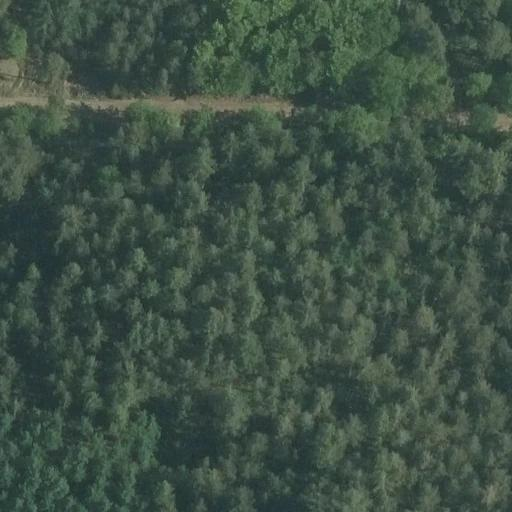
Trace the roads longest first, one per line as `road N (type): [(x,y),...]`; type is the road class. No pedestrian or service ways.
road 1 (track): [(0,107),(511,122)]
road 2 (track): [(129,111),(0,327)]
